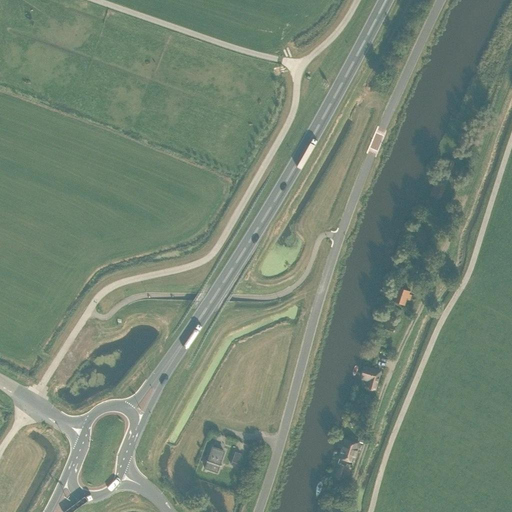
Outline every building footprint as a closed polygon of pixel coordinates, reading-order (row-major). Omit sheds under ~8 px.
[(430,195),(440,200),(455,162),(445,158),(430,195)] [(422,245),(427,234),(414,229),(410,240),(422,245)] [(416,273),(419,266),(409,262),(407,269),(416,273)] [(392,301),(405,305),(407,300),(410,301),(412,295),(409,294),(410,291),(397,287),(392,301)] [(362,379),(368,380),(368,382),(367,387),(368,388),(368,389),(369,389),(370,390),(371,390),(372,390),(374,389),(380,371),(365,367),(364,368),(363,370),(362,371),(362,372),(361,373),(361,375),(361,376),(362,377),(362,379)] [(352,462),(358,444),(353,442),(344,439),(340,452),(339,457),(352,462)] [(212,448),(205,469),(217,473),(224,452),(212,448)] [(241,454),(235,452),(231,465),(237,466),(241,454)] [(346,480),(350,468),(337,464),(333,476),(346,480)]
